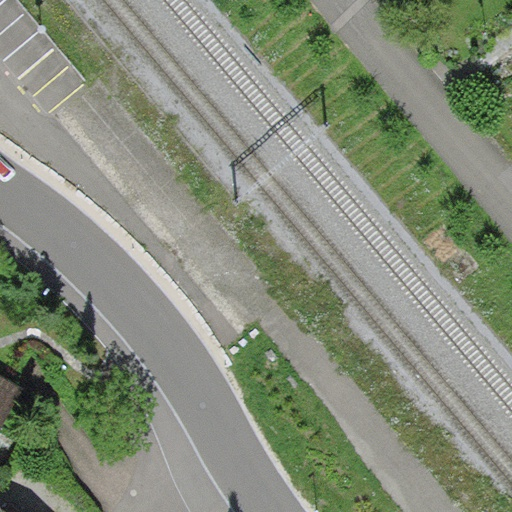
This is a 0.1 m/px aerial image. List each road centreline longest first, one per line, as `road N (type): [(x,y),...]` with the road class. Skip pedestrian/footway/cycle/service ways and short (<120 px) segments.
road 1 (residential): [(0,187),(112,275),(172,350),(268,511)]
road 2 (residential): [(325,0),(511,205)]
